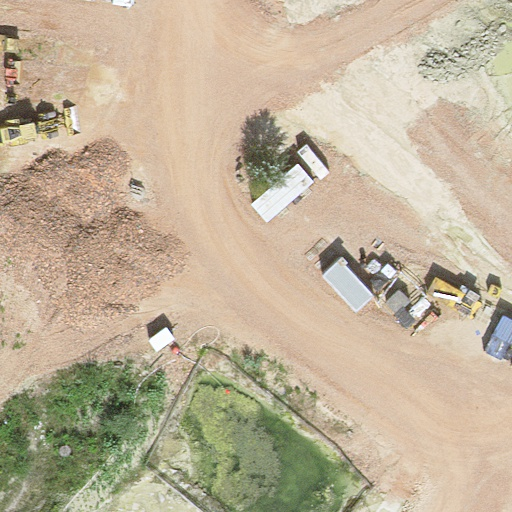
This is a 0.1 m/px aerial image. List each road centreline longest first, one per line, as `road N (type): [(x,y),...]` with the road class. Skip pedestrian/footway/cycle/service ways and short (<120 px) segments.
road 1 (track): [(216,0),(226,228),(317,358),(426,426),(511,430)]
road 2 (track): [(511,200),(424,187),(296,72)]
